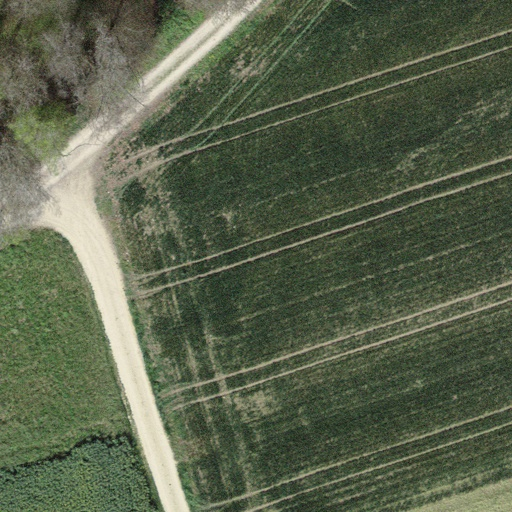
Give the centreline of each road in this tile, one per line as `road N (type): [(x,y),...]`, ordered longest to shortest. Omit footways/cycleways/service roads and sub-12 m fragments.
road 1 (track): [(21,198),(47,205),(86,240),(175,511)]
road 2 (unclassified): [(239,0),(0,214)]
